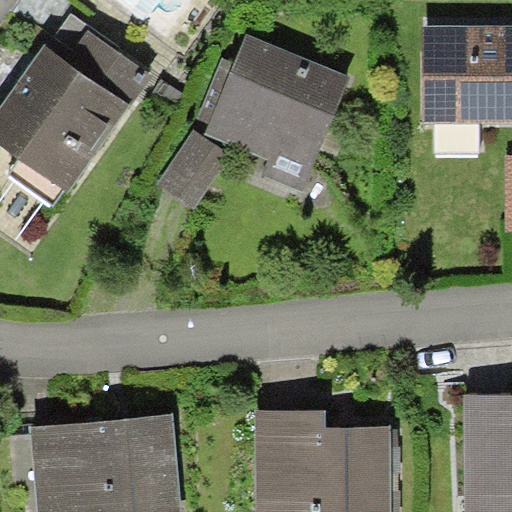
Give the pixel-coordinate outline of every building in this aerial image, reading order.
[(72,13),(48,47),(128,104),(131,106),(153,75),(120,52),(122,49),(72,13)] [(511,25),(421,26),(421,121),(493,122),(511,121),(511,25)] [(350,76),(246,33),(234,62),(223,57),(198,117),(209,122),(205,132),(269,159),(263,173),(302,190),(350,76)] [(48,47),(44,44),(16,85),(0,106),(0,143),(67,191),(128,104),(48,47)] [(231,155),(195,129),(156,183),(191,209),(231,155)] [(511,511),(511,394),(464,395),(464,511),(511,511)] [(325,409),(255,409),(256,511),(391,511),(391,425),(336,426),(325,426),(325,409)] [(108,419),(30,425),(37,511),(181,511),(173,413),(108,419)]
